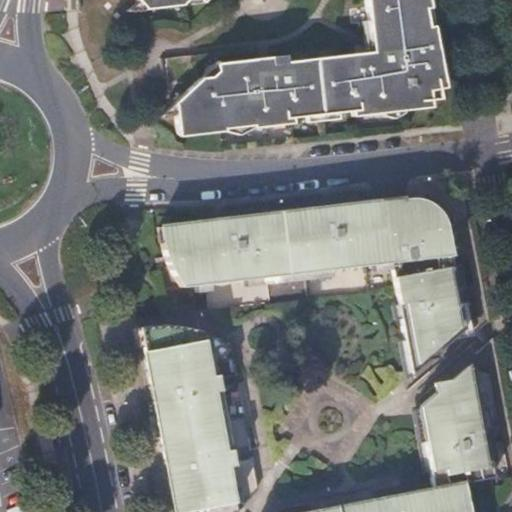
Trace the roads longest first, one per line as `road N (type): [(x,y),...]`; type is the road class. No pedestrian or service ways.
road 1 (residential): [(162,178),(486,149)]
road 2 (secondary): [(75,393),(49,264),(56,213)]
road 3 (residential): [(457,0),(486,149)]
road 4 (secondary): [(0,268),(36,307),(75,393)]
road 5 (residential): [(486,149),(511,275)]
road 6 (secondary): [(100,511),(75,393)]
